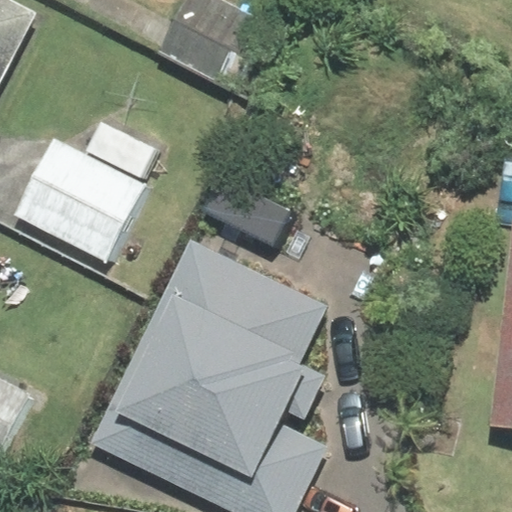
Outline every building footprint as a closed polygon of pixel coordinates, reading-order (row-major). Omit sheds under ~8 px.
[(0,0),(0,115),(47,23),(1,0),(0,0)] [(273,29),(216,0),(193,0),(163,60),(238,98),(273,29)] [(158,195),(145,188),(161,158),(103,126),(87,156),(62,142),(18,221),(114,275),(158,195)] [(340,306),(196,239),(96,452),(222,511),(301,511),(332,448),(299,433),(322,384),(307,376),(340,306)] [(511,278),(494,437),(511,439),(511,278)] [(0,469),(4,472),(36,401),(0,384),(0,469)]
